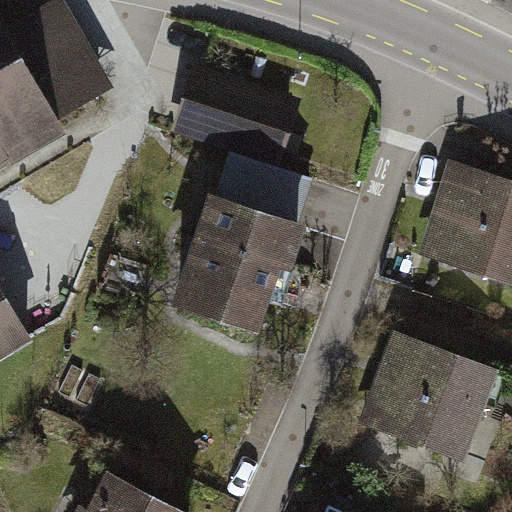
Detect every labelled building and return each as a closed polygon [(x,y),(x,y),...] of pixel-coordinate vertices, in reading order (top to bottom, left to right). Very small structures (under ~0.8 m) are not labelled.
[(306,100),(198,64),(176,132),(283,168),(306,100)] [(0,76),(0,189),(58,151),(7,72),(0,76)] [(511,178),(448,158),(420,248),(511,276),(511,178)] [(300,219),(198,186),(164,290),(266,323),(300,219)] [(0,287),(0,352),(28,337),(0,287)] [(489,366),(383,330),(353,417),(459,454),(489,366)] [(188,511),(99,468),(76,511),(188,511)]
